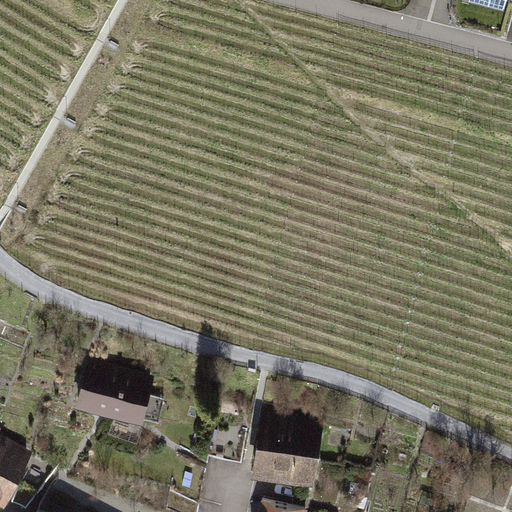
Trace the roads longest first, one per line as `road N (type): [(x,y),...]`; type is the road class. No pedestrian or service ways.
road 1 (track): [(511,454),(357,385),(55,296),(0,262)]
road 2 (residential): [(299,0),(511,57)]
